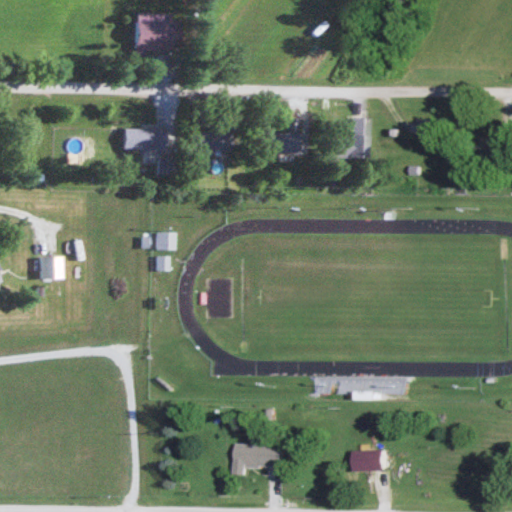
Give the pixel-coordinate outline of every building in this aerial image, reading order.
[(136,12),(136,50),(179,50),(179,12),(136,12)] [(368,117),(347,117),(347,158),(368,158),(368,117)] [(123,148),(165,148),(165,128),(123,128),(123,148)] [(85,149),(85,130),(56,130),(56,149),(85,149)] [(190,151),(233,151),(233,130),(190,130),(190,151)] [(303,153),(303,132),(265,132),(265,153),(303,153)] [(174,231),(154,231),(154,248),(174,248),(174,231)] [(62,255),(38,255),(38,277),(62,277),(62,255)] [(412,377),(332,377),(332,386),(343,386),(343,394),(368,394),(368,401),(390,401),(390,395),(412,395),(412,377)] [(254,466),(288,466),(288,445),(239,444),(239,477),(254,478),(254,466)] [(358,450),(358,472),(392,472),(392,450),(358,450)]
